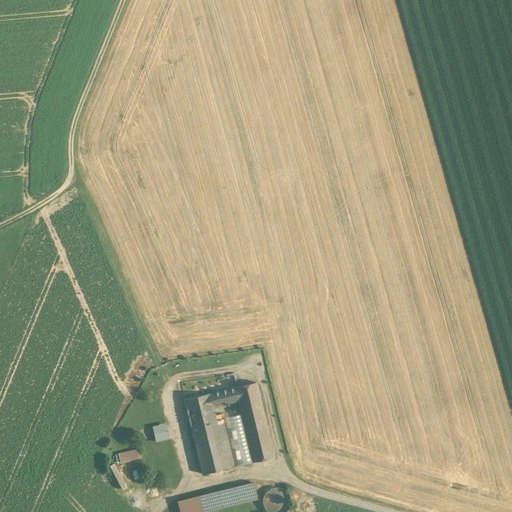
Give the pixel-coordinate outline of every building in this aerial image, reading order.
[(257,382),(234,388),(238,402),(241,415),(252,463),(275,457),(257,382)] [(234,388),(210,393),(213,408),(238,402),(234,388)] [(217,421),(213,408),(210,393),(184,400),(191,427),(217,421)] [(225,419),(236,466),(252,463),(241,415),(225,419)] [(225,419),(217,421),(191,427),(202,474),(236,466),(225,419)] [(166,424),(153,427),(156,442),(169,439),(166,424)] [(138,449),(118,453),(120,463),(141,459),(138,449)] [(114,464),(109,466),(123,490),(127,488),(114,464)] [(254,482),(178,502),(180,511),(205,511),(258,499),(254,482)] [(271,485),(264,501),(283,509),(289,492),(271,485)]
